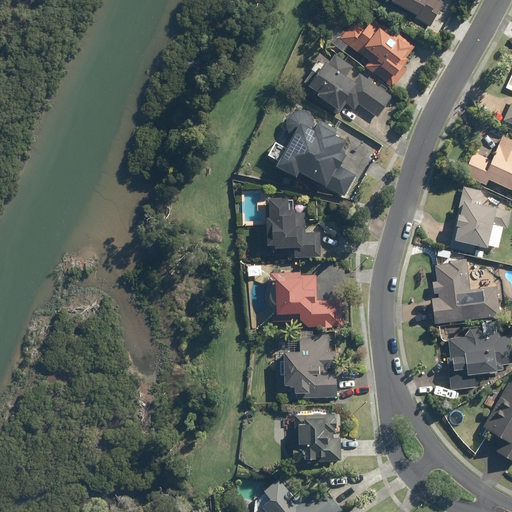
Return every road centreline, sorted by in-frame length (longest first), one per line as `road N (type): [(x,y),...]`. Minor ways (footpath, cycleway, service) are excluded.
road 1 (residential): [(392,382),(384,310),(399,214),(418,153),(496,0)]
road 2 (residential): [(392,382),(448,467),(511,509)]
road 3 (residential): [(470,511),(435,501),(406,469),(389,416),(392,382)]
